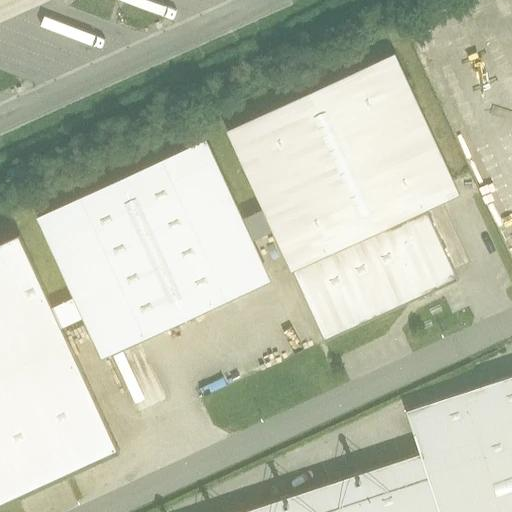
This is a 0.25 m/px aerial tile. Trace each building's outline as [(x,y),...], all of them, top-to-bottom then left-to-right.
[(457,195),(392,54),(224,130),(261,210),(271,232),(289,271),(424,209),(457,195)] [(207,146),(39,223),(75,301),(85,322),(103,363),(271,286),(250,241),(240,220),(207,146)] [(289,271),(322,343),(457,281),(424,209),(289,271)] [(261,210),(240,220),(250,241),(271,232),(261,210)] [(19,244),(0,252),(0,509),(116,458),(60,333),(50,312),(19,244)] [(85,322),(75,301),(50,312),(60,333),(85,322)] [(511,511),(511,377),(406,413),(419,452),(438,511),(511,511)] [(438,511),(419,452),(236,511),(438,511)]
